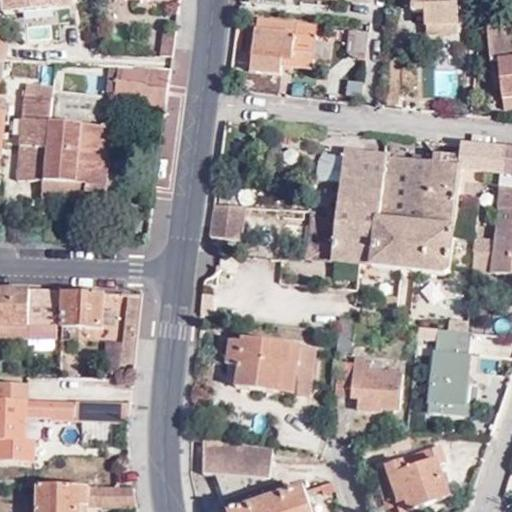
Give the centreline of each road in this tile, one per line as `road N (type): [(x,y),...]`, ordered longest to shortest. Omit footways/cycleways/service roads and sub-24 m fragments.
road 1 (residential): [(511,140),(233,110)]
road 2 (secondary): [(212,0),(179,276)]
road 3 (secondary): [(179,276),(163,430),(168,511)]
road 4 (unknown): [(3,48),(205,66)]
road 5 (residential): [(0,269),(179,276)]
